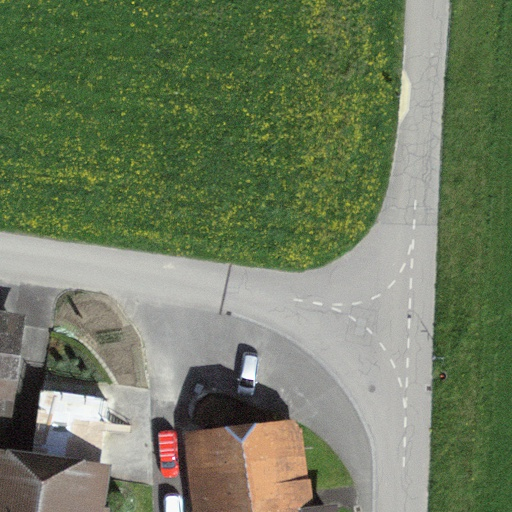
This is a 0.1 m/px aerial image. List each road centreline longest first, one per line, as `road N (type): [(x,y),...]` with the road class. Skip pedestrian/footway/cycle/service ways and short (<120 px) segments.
road 1 (unclassified): [(401,312),(0,253)]
road 2 (unclassified): [(428,0),(401,312)]
road 3 (unclassified): [(401,312),(397,511)]
